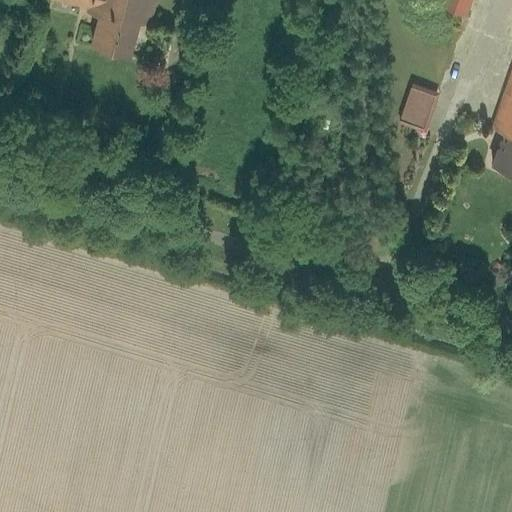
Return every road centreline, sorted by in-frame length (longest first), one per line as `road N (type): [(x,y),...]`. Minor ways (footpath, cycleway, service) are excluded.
road 1 (unclassified): [(0,185),(511,332)]
road 2 (unknown): [(125,221),(189,0)]
